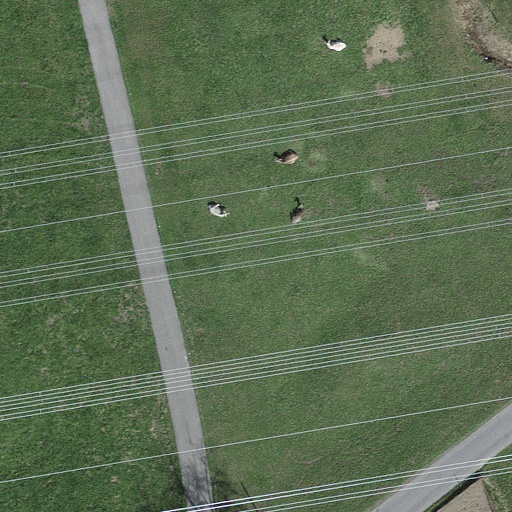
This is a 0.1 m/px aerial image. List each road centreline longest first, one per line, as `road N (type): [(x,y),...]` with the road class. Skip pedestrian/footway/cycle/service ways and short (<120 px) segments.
road 1 (track): [(91,0),(182,387),(202,511)]
road 2 (unclassified): [(511,429),(410,511)]
